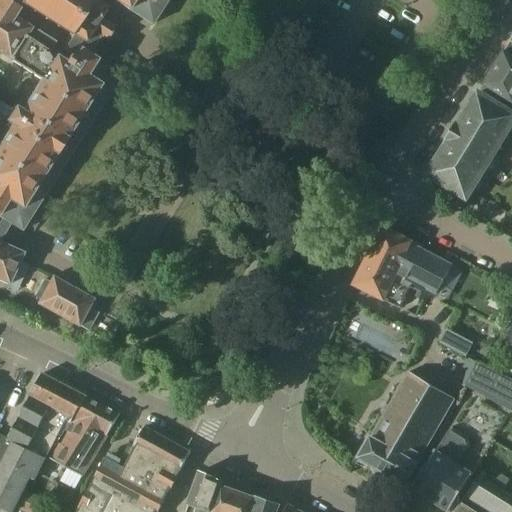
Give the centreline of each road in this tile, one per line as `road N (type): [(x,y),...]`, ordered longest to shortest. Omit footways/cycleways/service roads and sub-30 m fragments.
road 1 (residential): [(31,246),(110,294),(217,119)]
road 2 (residential): [(239,447),(383,197)]
road 3 (tertiary): [(239,447),(0,331)]
road 4 (residential): [(232,94),(147,40),(130,67),(217,119)]
road 5 (residential): [(383,197),(500,0)]
road 6 (residential): [(383,197),(511,260)]
road 7 (residential): [(338,176),(336,159),(232,94)]
road 8 (residential): [(217,119),(319,181),(338,176)]
road 9 (tertiary): [(346,511),(239,447)]
